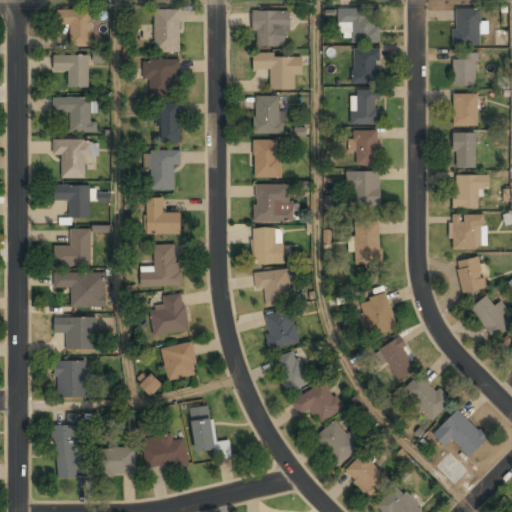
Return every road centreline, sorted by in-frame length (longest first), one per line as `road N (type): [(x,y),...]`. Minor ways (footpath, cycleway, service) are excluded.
road 1 (residential): [(216,0),(216,260),(227,338),(258,421),(332,511)]
road 2 (tertiary): [(16,0),(16,511)]
road 3 (residential): [(414,0),(418,278),(438,332),(511,410)]
road 4 (residential): [(294,472),(147,511)]
